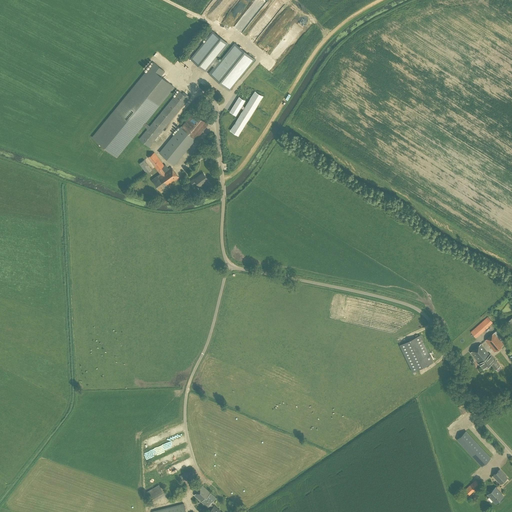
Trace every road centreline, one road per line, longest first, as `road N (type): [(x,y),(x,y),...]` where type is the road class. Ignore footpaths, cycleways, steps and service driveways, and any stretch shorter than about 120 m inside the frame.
road 1 (unclassified): [(511,453),(470,404),(425,316),(381,297),(232,266),(221,242),(223,202)]
road 2 (track): [(382,0),(317,50),(243,162),(221,180)]
